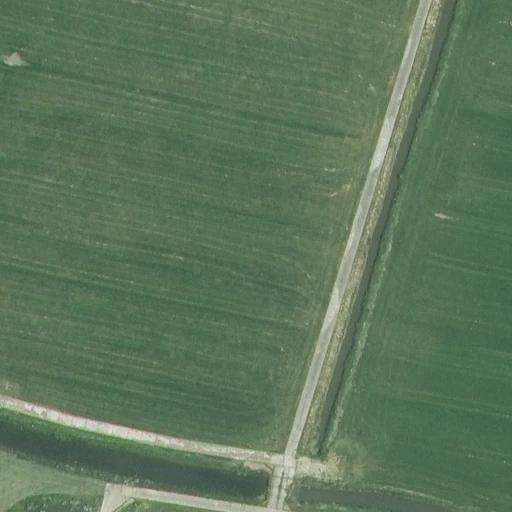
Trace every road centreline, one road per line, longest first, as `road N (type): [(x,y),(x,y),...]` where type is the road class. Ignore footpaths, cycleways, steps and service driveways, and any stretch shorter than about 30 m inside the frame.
road 1 (track): [(424,0),(274,511)]
road 2 (track): [(334,468),(129,435),(0,400)]
road 3 (track): [(255,511),(111,489),(105,511)]
